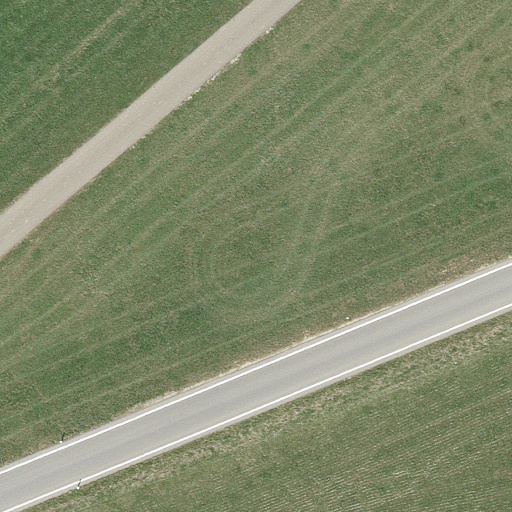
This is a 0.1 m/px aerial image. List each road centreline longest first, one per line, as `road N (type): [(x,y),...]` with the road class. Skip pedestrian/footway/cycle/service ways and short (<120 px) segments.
road 1 (unclassified): [(0,496),(511,288)]
road 2 (unclassified): [(292,0),(0,254)]
